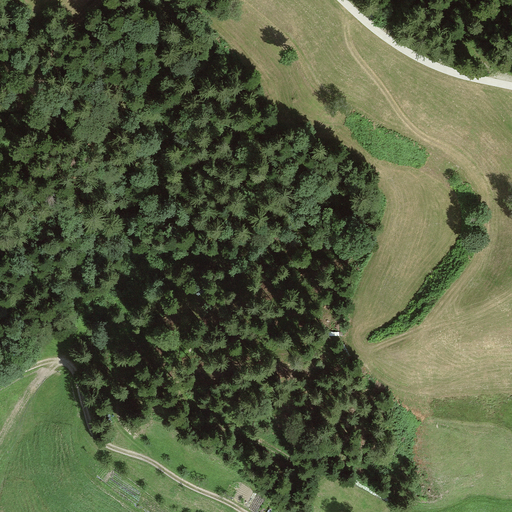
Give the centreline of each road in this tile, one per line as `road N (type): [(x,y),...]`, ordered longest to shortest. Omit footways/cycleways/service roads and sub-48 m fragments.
road 1 (track): [(243,511),(97,439),(76,375),(63,361),(0,382)]
road 2 (track): [(344,0),(422,57),(511,86)]
road 3 (track): [(0,55),(16,80),(34,87),(68,33),(102,0)]
